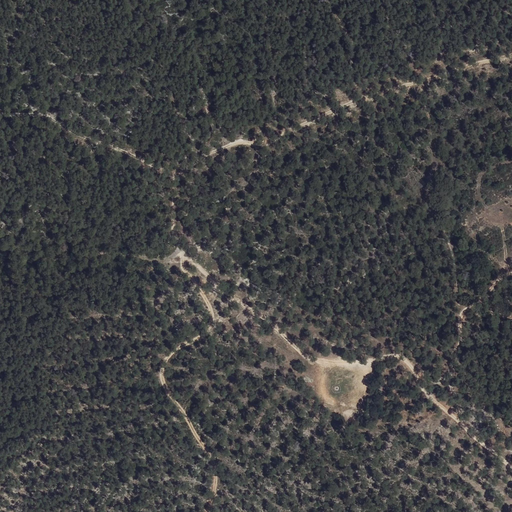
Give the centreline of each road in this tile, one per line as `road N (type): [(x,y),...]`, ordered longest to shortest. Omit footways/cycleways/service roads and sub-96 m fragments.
road 1 (track): [(511,471),(438,405),(403,360),(334,362),(300,352),(182,254),(172,216),(179,173),(51,118),(0,113)]
road 2 (track): [(182,254),(212,324),(173,351),(162,371),(218,462),(218,484),(200,511)]
